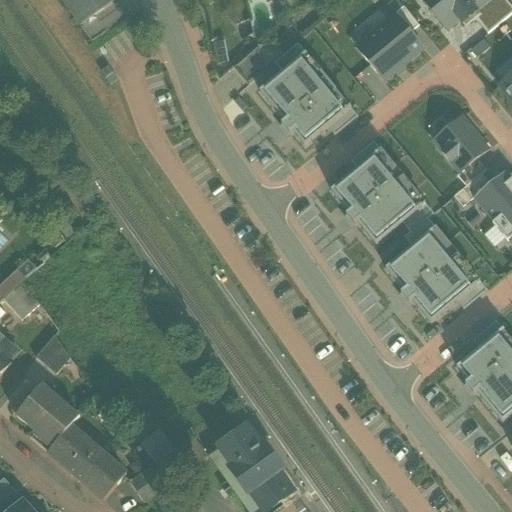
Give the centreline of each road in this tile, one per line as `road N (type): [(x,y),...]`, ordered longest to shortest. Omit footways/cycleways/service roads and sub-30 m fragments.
road 1 (residential): [(511,142),(444,69),(263,212)]
road 2 (residential): [(157,0),(203,119),(263,212)]
road 3 (residential): [(263,212),(390,393)]
road 4 (residential): [(390,393),(511,292)]
road 5 (residential): [(390,393),(485,511)]
